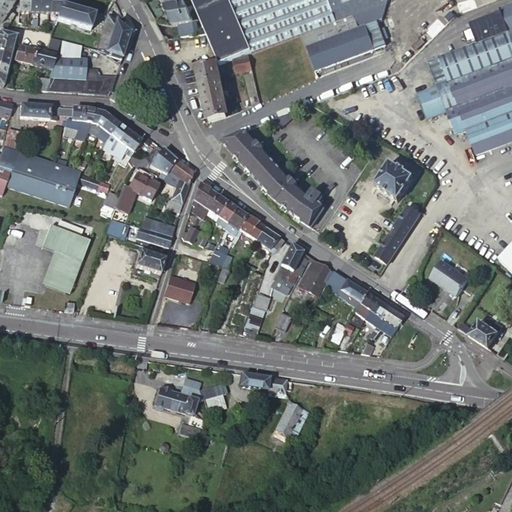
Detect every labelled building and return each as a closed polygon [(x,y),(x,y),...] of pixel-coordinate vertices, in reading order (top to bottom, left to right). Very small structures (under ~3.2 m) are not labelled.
[(0,0),(0,16),(6,19),(10,13),(13,7),(15,3),(6,0),(0,0)] [(29,14),(29,0),(18,0),(19,2),(19,5),(19,13),(29,14)] [(38,14),(39,0),(29,0),(29,14),(38,14)] [(50,14),(50,0),(39,0),(38,14),(50,14)] [(62,4),(61,0),(50,0),(50,14),(59,15),(61,6),(62,4)] [(164,5),(173,27),(179,27),(182,39),(194,37),(204,35),(198,20),(189,0),(183,0),(179,2),(178,0),(163,0),(164,4),(164,5)] [(189,0),(198,20),(204,35),(210,49),(216,64),(247,51),(238,28),(236,22),(231,20),(226,6),(223,0),(189,0)] [(248,52),(302,36),(306,48),(366,26),(383,20),(389,1),(389,0),(239,0),(234,3),(226,6),(231,20),(236,22),(238,28),(247,51),(248,52)] [(122,16),(115,3),(104,19),(105,20),(115,26),(122,16)] [(509,33),(477,45),(429,63),(439,87),(418,95),(428,119),(448,112),(457,135),(467,131),(477,156),(511,142),(511,5),(500,10),(502,14),(509,33)] [(95,15),(61,6),(59,15),(57,22),(90,31),(95,15)] [(10,13),(6,19),(11,22),(15,15),(10,13)] [(470,26),(477,45),(509,33),(502,14),(470,26)] [(107,54),(107,55),(122,59),(130,35),(115,26),(105,20),(99,40),(100,40),(97,51),(107,54)] [(366,26),(306,48),(316,75),(375,53),(366,26)] [(0,32),(0,43),(14,47),(17,36),(0,32)] [(0,43),(0,54),(11,58),(14,47),(0,43)] [(31,64),(33,50),(17,47),(14,61),(31,64)] [(48,53),(33,50),(31,64),(51,68),(54,54),(48,53)] [(0,54),(0,65),(9,67),(11,58),(0,54)] [(51,68),(49,79),(46,92),(110,93),(115,78),(99,77),(96,70),(86,70),(87,60),(54,54),(51,68)] [(304,77),(296,54),(285,58),(288,64),(276,68),(283,85),(304,77)] [(104,65),(118,68),(122,59),(107,55),(104,65)] [(249,58),(233,62),(236,75),(252,73),(249,58)] [(0,65),(0,75),(6,77),(9,67),(0,65)] [(197,70),(210,124),(227,120),(215,66),(197,70)] [(46,92),(49,79),(37,78),(35,92),(46,92)] [(0,117),(8,119),(12,106),(0,103),(0,117)] [(50,108),(21,106),(20,120),(49,122),(50,108)] [(71,116),(71,109),(50,108),(49,122),(56,123),(57,115),(71,116)] [(71,116),(71,121),(71,122),(80,124),(82,110),(71,109),(71,116)] [(91,126),(94,111),(87,110),(82,110),(80,124),(91,126)] [(103,114),(94,111),(91,126),(94,127),(102,133),(110,119),(103,114)] [(119,126),(110,119),(102,133),(110,139),(119,126)] [(68,127),(70,122),(66,122),(65,130),(63,139),(73,142),(77,131),(78,130),(68,127)] [(80,124),(71,122),(70,122),(68,127),(78,130),(80,124)] [(89,131),(91,126),(80,124),(78,130),(77,131),(88,134),(89,131)] [(94,127),(91,126),(89,131),(88,134),(98,142),(102,133),(94,127)] [(110,139),(118,146),(127,131),(119,126),(110,139)] [(7,131),(5,146),(17,150),(20,134),(7,131)] [(77,131),(73,142),(83,144),(88,134),(77,131)] [(118,146),(126,152),(135,138),(127,131),(118,146)] [(105,147),(110,139),(102,133),(98,142),(105,147)] [(221,143),(221,144),(255,182),(266,195),(269,198),(276,204),(295,219),(311,230),(324,209),(318,205),(322,199),(312,192),(307,198),(295,187),(296,186),(290,180),(288,182),(261,152),(263,151),(257,144),(256,145),(245,133),(221,143)] [(135,138),(126,152),(131,156),(136,149),(141,142),(135,138)] [(145,138),(141,142),(136,149),(154,163),(150,169),(158,176),(163,179),(165,175),(166,176),(168,172),(176,162),(145,138)] [(102,153),(111,159),(118,146),(110,139),(105,147),(102,153)] [(111,159),(119,165),(126,152),(118,146),(111,159)] [(69,209),(80,173),(3,149),(1,157),(0,156),(0,197),(2,198),(6,189),(69,209)] [(126,152),(119,165),(123,168),(127,161),(131,156),(126,152)] [(168,172),(180,181),(189,187),(193,174),(176,162),(168,172)] [(391,164),(375,188),(400,203),(415,179),(391,164)] [(162,185),(141,171),(134,183),(155,196),(162,185)] [(87,179),(80,177),(78,184),(85,187),(87,179)] [(87,179),(85,187),(96,191),(98,183),(90,181),(87,179)] [(180,181),(175,192),(185,197),(189,187),(180,181)] [(109,187),(103,185),(98,183),(96,191),(106,194),(109,187)] [(129,191),(137,195),(150,203),(155,196),(134,183),(129,191)] [(199,185),(192,202),(200,207),(208,191),(199,185)] [(120,198),(115,211),(128,216),(137,195),(129,191),(124,188),(120,198)] [(208,212),(218,198),(208,191),(200,207),(208,212)] [(175,192),(172,200),(182,204),(185,197),(175,192)] [(104,207),(115,211),(120,198),(109,194),(104,207)] [(227,204),(218,198),(208,212),(207,213),(217,220),(227,204)] [(166,209),(178,215),(182,204),(172,200),(170,199),(166,209)] [(200,207),(192,202),(191,205),(194,208),(191,213),(203,222),(205,218),(207,213),(208,212),(200,207)] [(226,226),(237,210),(227,204),(217,220),(226,226)] [(239,232),(246,217),(237,210),(226,226),(238,234),(239,232)] [(375,259),(387,267),(420,218),(407,210),(393,232),(395,233),(391,239),(389,238),(375,259)] [(217,220),(207,213),(205,218),(215,225),(217,220)] [(265,229),(246,217),(239,232),(256,243),(265,229)] [(215,225),(225,229),(226,226),(217,220),(215,225)] [(110,224),(106,235),(118,239),(124,225),(111,221),(110,224)] [(226,226),(225,229),(236,237),(238,234),(226,226)] [(46,287),(69,296),(90,243),(51,228),(43,249),(59,255),(46,287)] [(278,239),(265,229),(256,243),(270,251),(278,239)] [(192,246),(198,234),(190,230),(184,242),(192,246)] [(170,238),(150,233),(148,243),(169,249),(172,239),(170,238)] [(203,250),(208,240),(201,236),(197,247),(203,250)] [(300,279),(311,259),(291,247),(276,277),(280,280),(287,284),(292,287),(297,278),(300,279)] [(511,249),(499,264),(511,275),(511,249)] [(160,277),(165,261),(140,253),(135,269),(160,277)] [(209,264),(221,268),(226,257),(225,257),(220,254),(218,258),(213,256),(209,264)] [(226,257),(221,268),(220,269),(222,270),(226,272),(231,260),(226,257)] [(329,283),(335,274),(319,264),(312,277),(314,278),(317,271),(328,277),(324,284),(325,284),(325,285),(328,286),(329,283)] [(443,264),(431,281),(456,300),(468,283),(443,264)] [(226,272),(222,270),(216,282),(222,285),(227,272),(226,272)] [(317,271),(314,278),(324,284),(328,277),(317,271)] [(347,282),(335,274),(329,283),(341,292),(347,282)] [(316,301),(325,285),(325,284),(324,284),(314,278),(312,277),(302,293),(316,301)] [(169,278),(164,297),(189,305),(194,286),(169,278)] [(288,294),(292,287),(287,284),(286,287),(278,283),(276,282),(272,289),(273,298),(270,305),(282,311),(290,295),(288,294)] [(356,288),(347,282),(341,292),(350,298),(356,288)] [(328,286),(327,288),(338,296),(341,292),(329,283),(328,286)] [(360,304),(366,295),(356,288),(350,298),(360,304)] [(341,292),(338,296),(357,309),(357,308),(360,304),(350,298),(341,292)] [(247,305),(251,294),(250,293),(239,319),(243,320),(247,305)] [(252,307),(256,295),(251,294),(247,305),(252,307)] [(376,302),(366,295),(360,304),(370,311),(376,302)] [(266,314),(270,300),(258,296),(253,310),(266,314)] [(394,314),(376,302),(370,311),(369,312),(370,312),(387,324),(394,314)] [(63,313),(72,315),(74,306),(65,304),(63,313)] [(368,315),(370,312),(369,312),(370,311),(360,304),(357,308),(368,315)] [(227,332),(243,336),(252,307),(247,305),(243,320),(239,319),(232,318),(227,332)] [(357,308),(357,309),(354,313),(366,320),(368,315),(357,308)] [(293,317),(284,312),(277,327),(286,331),(293,317)] [(385,327),(387,324),(370,312),(368,315),(366,320),(383,331),(385,327)] [(387,324),(397,330),(403,320),(394,314),(387,324)] [(480,323),(470,338),(493,353),(500,343),(496,340),(499,335),(493,331),(496,327),(488,321),(484,326),(480,323)] [(392,337),(397,330),(387,324),(385,327),(383,331),(392,337)] [(463,326),(460,332),(466,336),(469,330),(463,326)] [(502,331),(496,327),(493,331),(499,335),(502,331)] [(340,341),(344,332),(337,329),(336,331),(334,333),(333,337),(340,341)] [(499,357),(506,362),(511,351),(511,339),(499,357)] [(361,352),(368,355),(372,346),(370,346),(365,343),(361,352)] [(268,380),(240,376),(239,388),(267,392),(268,380)] [(283,394),(285,382),(268,380),(267,392),(283,394)] [(183,389),(197,392),(199,385),(185,381),(183,389)] [(304,410),(310,385),(285,382),(283,394),(287,406),(301,409),(304,410)] [(201,402),(206,401),(222,397),(227,395),(230,384),(198,393),(201,402)] [(196,400),(198,401),(201,402),(198,393),(197,392),(183,389),(181,394),(196,400)] [(196,400),(181,394),(181,396),(160,390),(156,406),(192,416),(196,400)] [(206,401),(210,414),(211,413),(225,410),(222,397),(206,401)] [(385,415),(382,403),(353,412),(351,407),(336,411),(340,425),(355,420),(357,425),(385,415)] [(301,409),(287,406),(280,436),(294,439),(296,432),(297,425),(301,409)] [(307,411),(304,410),(301,409),(297,425),(303,426),(307,411)] [(236,427),(236,425),(224,419),(223,424),(236,427)] [(334,432),(340,444),(359,432),(353,422),(334,432)] [(198,440),(201,429),(182,424),(179,435),(198,440)] [(359,432),(340,444),(344,451),(364,440),(359,432)] [(294,439),(280,436),(279,443),(293,446),(294,439)]
